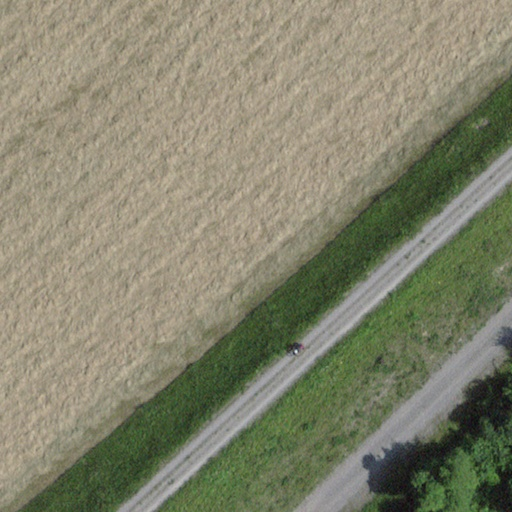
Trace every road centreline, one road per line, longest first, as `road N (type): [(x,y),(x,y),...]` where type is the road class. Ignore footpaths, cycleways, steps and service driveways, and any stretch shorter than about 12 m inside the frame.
road 1 (track): [(511,168),(138,511)]
road 2 (track): [(335,511),(511,354)]
